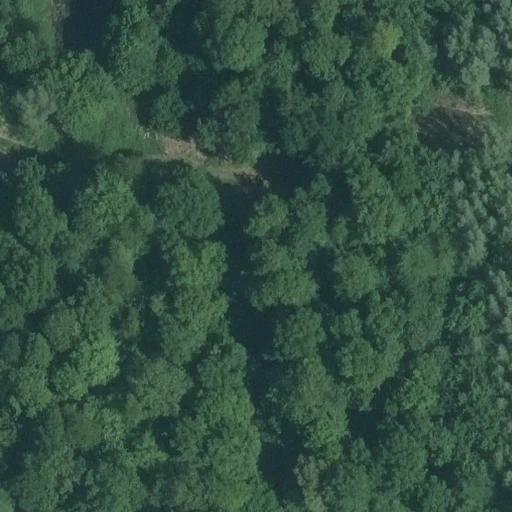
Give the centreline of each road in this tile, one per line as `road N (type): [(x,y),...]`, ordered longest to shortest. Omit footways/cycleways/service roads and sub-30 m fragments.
road 1 (track): [(0,131),(247,167),(395,138),(511,136)]
road 2 (track): [(511,127),(482,0)]
